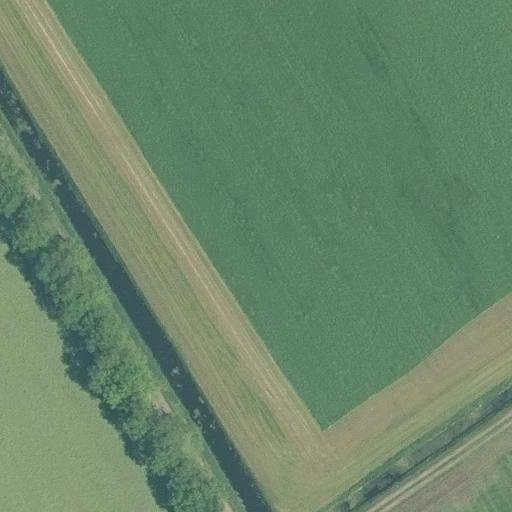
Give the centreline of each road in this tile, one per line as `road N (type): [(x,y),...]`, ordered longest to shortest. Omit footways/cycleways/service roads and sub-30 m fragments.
road 1 (track): [(0,140),(230,511)]
road 2 (unknown): [(511,413),(371,511)]
